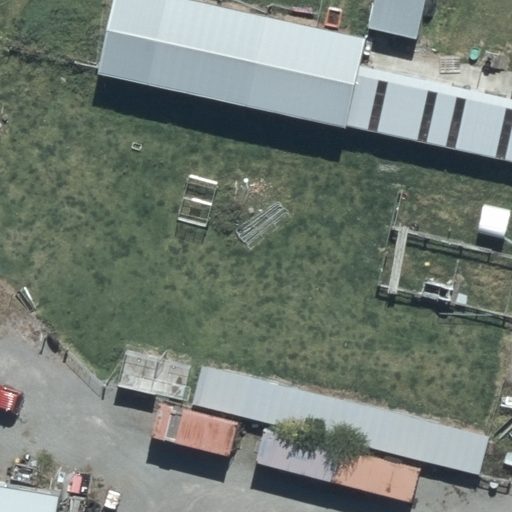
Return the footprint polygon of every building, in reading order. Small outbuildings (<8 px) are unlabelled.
[(367,27),(244,0),(113,0),(100,63),(347,117),(360,57),(367,27)] [(424,0),(372,0),(368,21),(418,32),(424,0)] [(511,90),(360,57),(347,117),(511,152),(511,90)] [(492,440),(205,371),(196,408),(483,478),(492,440)] [(421,477),(262,438),(254,471),(413,510),(421,477)] [(56,511),(61,484),(0,474),(0,511),(56,511)]
